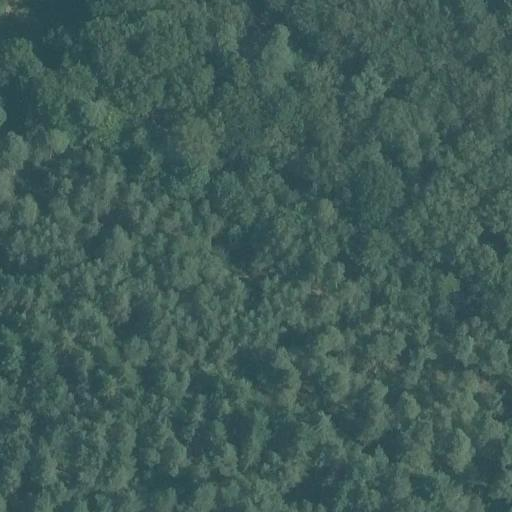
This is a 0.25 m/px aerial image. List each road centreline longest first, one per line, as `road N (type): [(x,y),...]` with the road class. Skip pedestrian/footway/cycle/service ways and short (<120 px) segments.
road 1 (tertiary): [(511,312),(0,52)]
road 2 (track): [(478,511),(0,265)]
